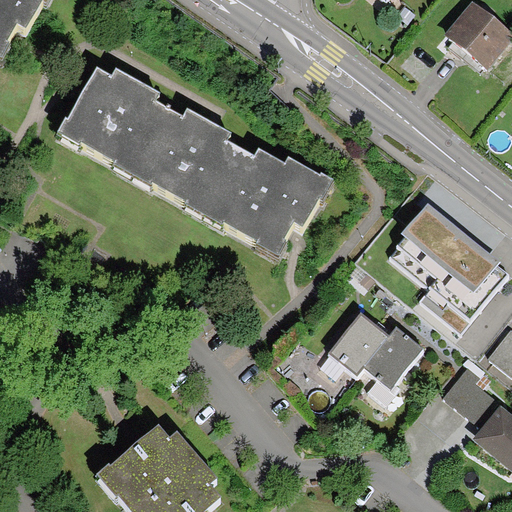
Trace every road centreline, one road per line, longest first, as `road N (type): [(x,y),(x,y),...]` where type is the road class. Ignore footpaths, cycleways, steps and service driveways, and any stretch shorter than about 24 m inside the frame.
road 1 (residential): [(93,345),(190,348),(292,464),(367,463),(432,511)]
road 2 (secondary): [(511,205),(267,19)]
